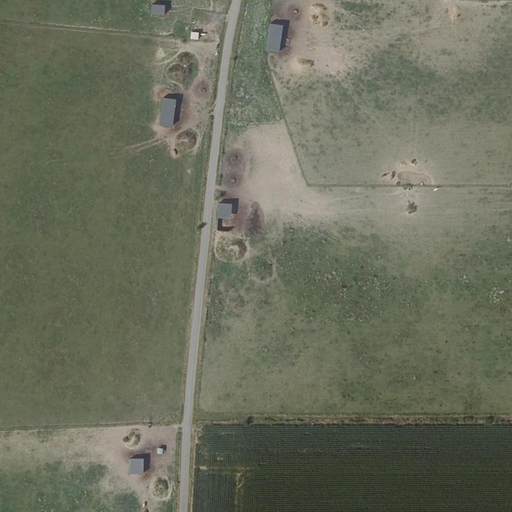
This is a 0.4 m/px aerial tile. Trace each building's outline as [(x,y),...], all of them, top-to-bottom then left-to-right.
[(165,15),(165,4),(151,4),(151,15),(165,15)] [(279,53),(283,25),(269,23),(266,51),(279,53)] [(199,40),(199,32),(191,32),(191,39),(199,40)] [(159,125),(172,127),(176,100),(163,98),(159,125)] [(231,232),(232,204),(218,203),(217,231),(231,232)] [(130,474),(143,474),(144,459),(130,458),(130,474)]
